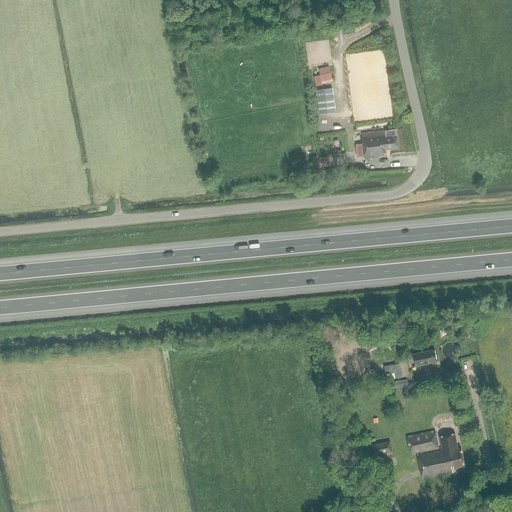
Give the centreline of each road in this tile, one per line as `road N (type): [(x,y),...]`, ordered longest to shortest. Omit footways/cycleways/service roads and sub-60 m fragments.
road 1 (unclassified): [(0,233),(402,191),(425,155),(394,0)]
road 2 (motorway): [(511,226),(0,274)]
road 3 (motorway): [(0,308),(511,260)]
